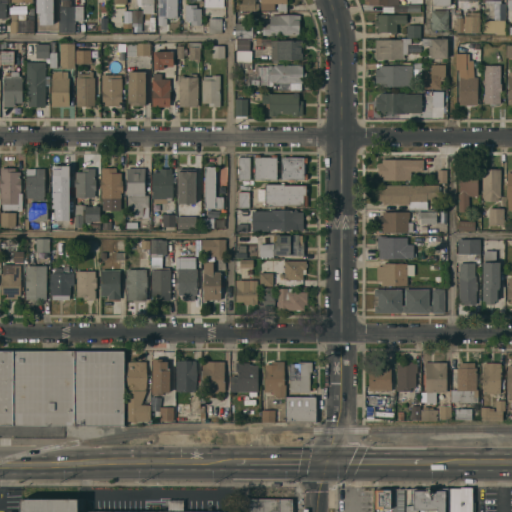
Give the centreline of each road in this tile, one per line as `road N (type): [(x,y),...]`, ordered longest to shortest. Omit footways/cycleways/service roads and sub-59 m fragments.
road 1 (residential): [(511,334),(0,334)]
road 2 (tertiary): [(332,0),(342,39),(346,335),(328,465)]
road 3 (residential): [(511,136),(234,135)]
road 4 (primary): [(235,465),(0,465)]
road 5 (residential): [(234,135),(0,135)]
